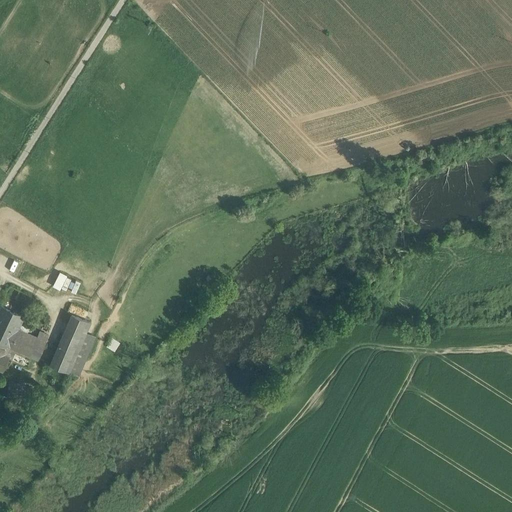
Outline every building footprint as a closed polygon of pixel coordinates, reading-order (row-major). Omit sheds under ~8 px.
[(62,269),(56,282),(77,291),(83,278),(62,269)] [(24,314),(0,303),(0,319),(18,327),(24,314)] [(72,312),(50,361),(69,369),(86,329),(90,320),(72,312)] [(18,327),(0,319),(0,337),(10,342),(18,327)] [(46,339),(18,327),(10,342),(11,342),(10,344),(38,356),(46,339)] [(86,329),(69,369),(78,373),(95,333),(86,329)] [(108,344),(117,348),(121,338),(113,335),(108,344)] [(10,342),(0,337),(0,367),(2,369),(10,353),(6,352),(10,344),(11,342),(10,342)] [(31,386),(11,379),(7,391),(27,398),(31,386)]
